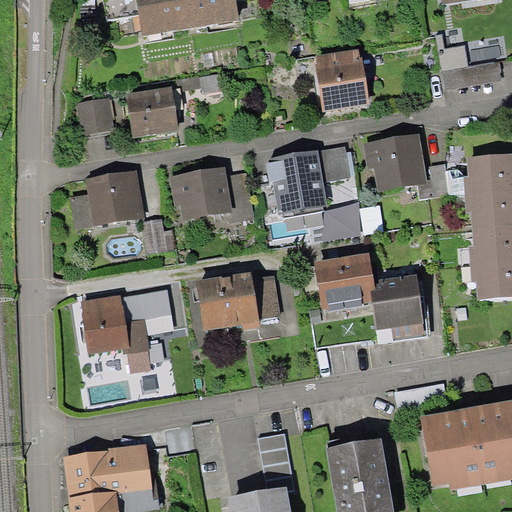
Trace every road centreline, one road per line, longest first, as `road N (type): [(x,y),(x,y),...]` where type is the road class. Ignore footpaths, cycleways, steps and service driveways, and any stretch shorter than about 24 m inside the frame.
road 1 (residential): [(33,173),(511,105)]
road 2 (residential): [(511,358),(43,433)]
road 3 (residential): [(300,257),(39,294)]
road 4 (residential): [(34,0),(33,173)]
road 5 (residential): [(43,433),(39,294)]
road 6 (residential): [(33,173),(39,294)]
